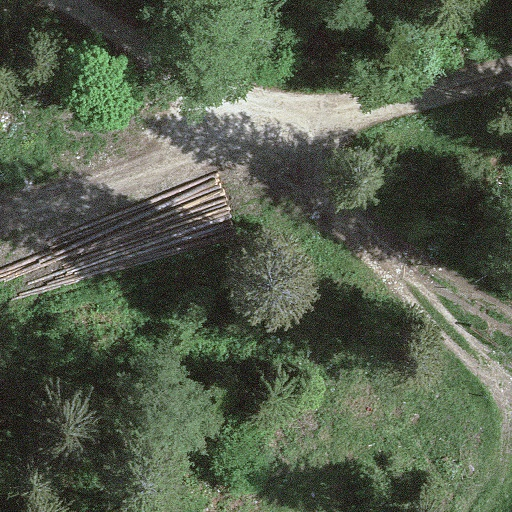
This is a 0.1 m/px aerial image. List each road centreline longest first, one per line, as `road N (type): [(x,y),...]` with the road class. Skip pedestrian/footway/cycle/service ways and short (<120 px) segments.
road 1 (track): [(0,218),(242,132),(511,79)]
road 2 (track): [(69,0),(157,52),(242,132)]
